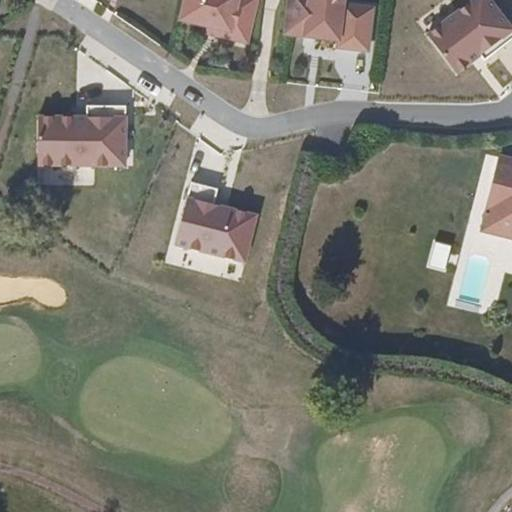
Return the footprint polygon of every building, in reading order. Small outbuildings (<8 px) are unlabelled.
[(242,45),(253,0),(183,0),(178,21),(206,29),(216,31),(214,38),(242,45)] [(260,1),(256,0),(253,0),(242,45),(248,47),(260,1)] [(337,47),(372,51),(376,7),(347,4),(347,0),(288,0),(285,34),(338,39),(337,47)] [(511,36),(511,27),(491,0),(470,0),(427,32),(459,75),(511,36)] [(216,31),(206,29),(204,36),(214,38),(216,31)] [(128,116),(36,115),(36,169),(128,169),(128,116)] [(511,156),(508,155),(502,175),(511,177),(511,156)] [(511,177),(502,175),(494,213),(505,216),(501,229),(511,231),(511,177)] [(256,213),(190,197),(178,244),(245,260),(256,213)] [(505,216),(494,213),(490,227),(501,229),(505,216)]
